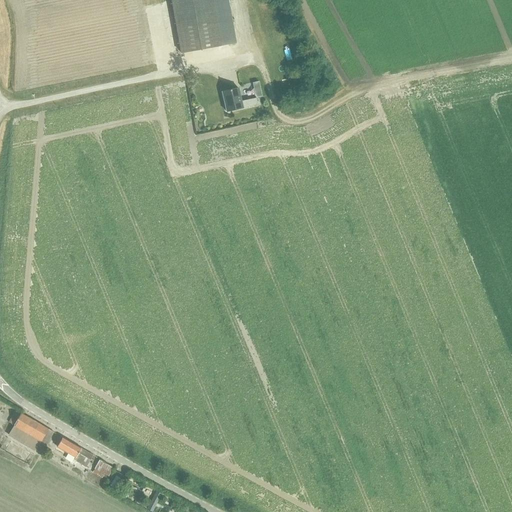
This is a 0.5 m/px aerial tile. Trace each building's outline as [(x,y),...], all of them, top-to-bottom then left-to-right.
[(226,0),(171,0),(181,53),(220,46),(235,43),(226,0)] [(222,92),(226,111),(242,108),(258,105),(256,98),(241,101),(238,89),(222,92)] [(44,449),(54,432),(17,410),(9,423),(14,425),(8,435),(36,451),(39,445),(44,449)] [(86,466),(93,456),(62,438),(57,447),(75,458),(74,459),(86,466)] [(94,469),(92,473),(102,478),(104,474),(108,477),(113,468),(99,460),(94,469)] [(118,488),(123,477),(118,474),(112,486),(118,488)] [(128,485),(122,495),(127,498),(133,488),(128,485)] [(156,492),(147,509),(152,511),(162,495),(156,492)]
